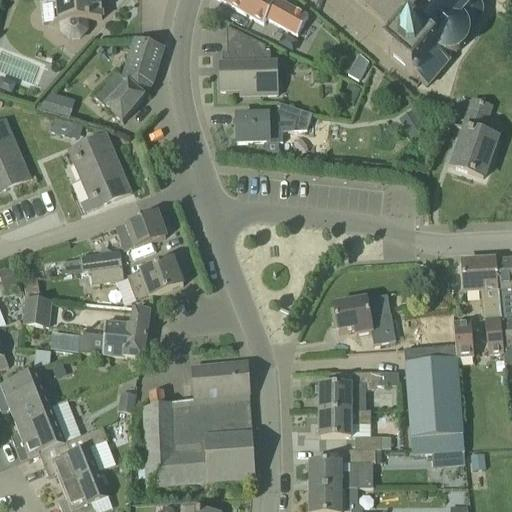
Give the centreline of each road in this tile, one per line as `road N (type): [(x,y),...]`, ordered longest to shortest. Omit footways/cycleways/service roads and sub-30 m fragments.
road 1 (tertiary): [(268,511),(263,358),(214,214)]
road 2 (residential): [(214,214),(382,228),(459,246),(511,245)]
road 3 (residential): [(0,254),(205,185)]
road 4 (tertiary): [(205,185),(182,98),(188,0)]
